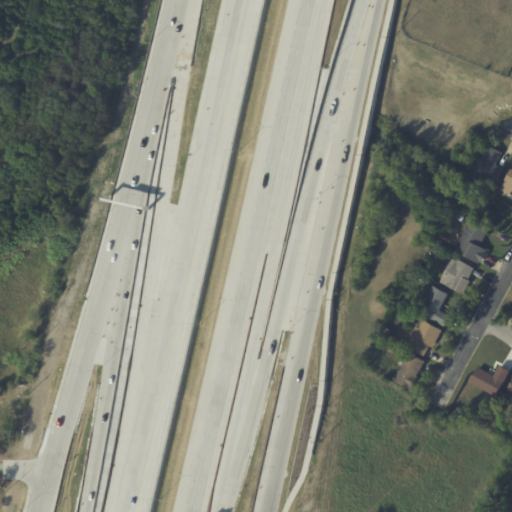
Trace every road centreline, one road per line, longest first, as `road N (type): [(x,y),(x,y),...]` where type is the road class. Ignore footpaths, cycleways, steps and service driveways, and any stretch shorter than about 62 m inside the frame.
road 1 (motorway): [(238,0),(121,511)]
road 2 (motorway): [(190,511),(304,0)]
road 3 (motorway): [(194,0),(110,511)]
road 4 (motorway): [(219,504),(301,111),(312,0)]
road 5 (secondary): [(217,511),(359,59)]
road 6 (secondary): [(163,65),(79,511)]
road 7 (secondary): [(285,395),(359,59)]
road 8 (secondary): [(163,65),(76,382)]
road 9 (residential): [(437,401),(511,266)]
road 10 (secondary): [(76,382),(40,511)]
